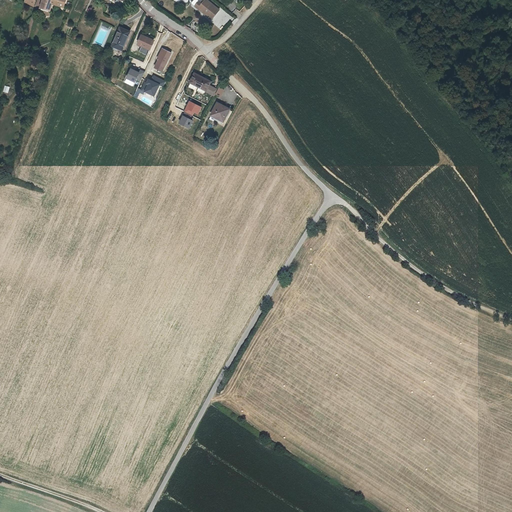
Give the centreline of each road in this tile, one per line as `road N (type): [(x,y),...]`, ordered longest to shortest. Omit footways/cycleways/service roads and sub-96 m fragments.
road 1 (residential): [(151,511),(331,196),(203,48)]
road 2 (track): [(511,320),(416,268),(331,196)]
